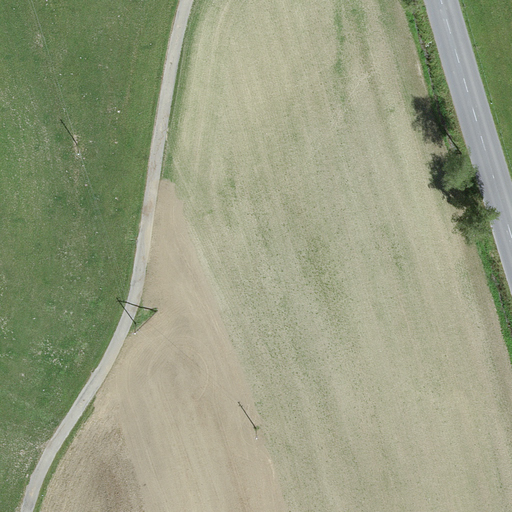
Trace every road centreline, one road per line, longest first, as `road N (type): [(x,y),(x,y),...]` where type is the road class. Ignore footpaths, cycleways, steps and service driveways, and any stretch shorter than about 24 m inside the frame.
road 1 (track): [(187,0),(134,296),(27,511)]
road 2 (tertiary): [(441,0),(511,237)]
